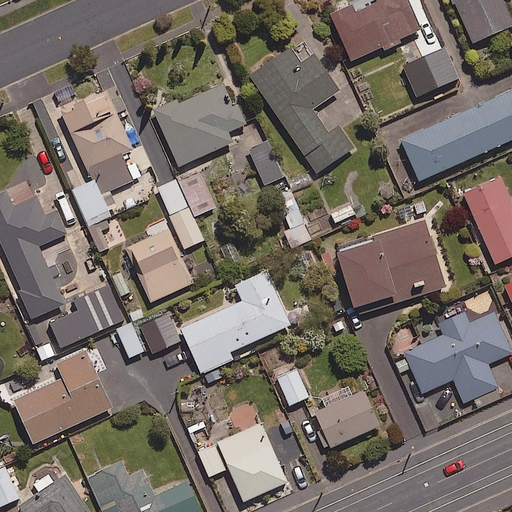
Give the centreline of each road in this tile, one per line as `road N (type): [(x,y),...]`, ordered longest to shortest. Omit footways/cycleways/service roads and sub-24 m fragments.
road 1 (secondary): [(511,448),(370,511)]
road 2 (residential): [(0,62),(139,0)]
